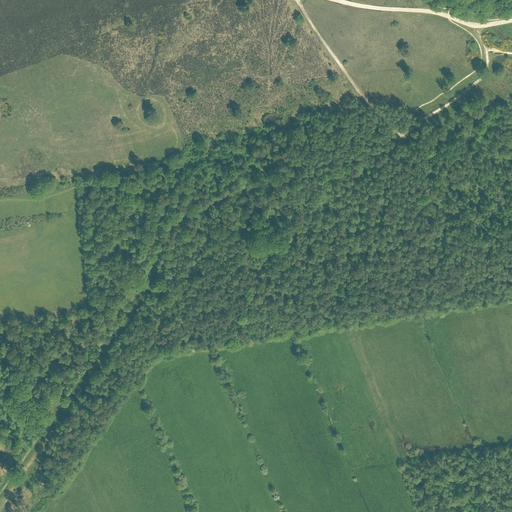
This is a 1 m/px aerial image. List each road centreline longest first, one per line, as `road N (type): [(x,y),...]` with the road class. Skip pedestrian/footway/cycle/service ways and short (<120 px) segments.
road 1 (track): [(479,17),(483,77),(386,148),(254,183),(173,222),(148,188),(129,180),(0,195)]
road 2 (track): [(0,503),(144,292),(173,222)]
road 3 (track): [(335,0),(477,23),(511,19)]
road 4 (track): [(297,0),(398,136)]
